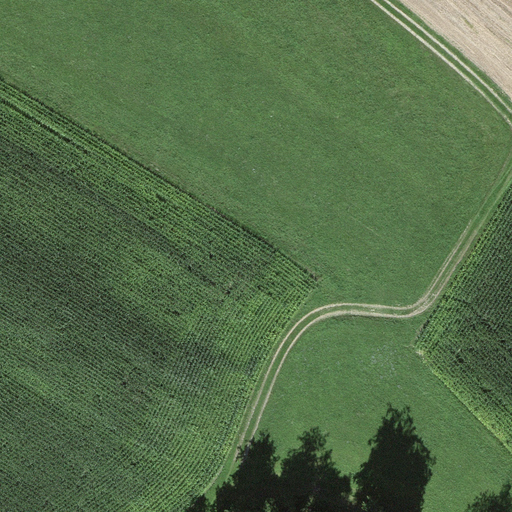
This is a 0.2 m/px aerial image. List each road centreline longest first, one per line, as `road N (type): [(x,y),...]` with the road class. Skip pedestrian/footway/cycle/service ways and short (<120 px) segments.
road 1 (track): [(511,166),(423,307),(330,312),(289,344),(244,454)]
road 2 (track): [(387,0),(511,121)]
